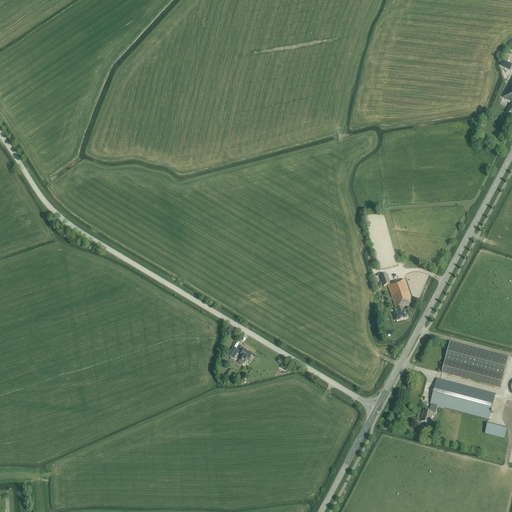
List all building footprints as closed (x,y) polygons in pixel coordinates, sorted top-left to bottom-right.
[(509,71),(511,67),(503,62),(501,66),(509,71)] [(511,78),(502,97),(511,102),(511,103),(507,114),(511,116),(511,78)] [(403,307),(413,304),(405,280),(401,281),(400,280),(391,283),(388,274),(381,276),(384,286),(388,285),(395,308),(396,308),(396,309),(394,310),(395,313),(394,314),(396,321),(407,318),(405,311),(404,311),(403,307)] [(509,357),(450,342),(442,373),(500,389),(509,357)] [(238,350),(233,347),(228,353),(234,358),(238,352),(237,352),(238,350)] [(248,360),(252,355),(243,349),(240,354),(244,357),(241,360),(244,363),(247,359),(248,360)] [(437,379),(435,384),(430,404),(431,404),(429,412),(423,410),(422,417),(421,422),(430,424),(433,413),(435,414),(438,406),(489,419),(495,394),(437,379)] [(504,439),(507,428),(488,423),(485,434),(504,439)]
